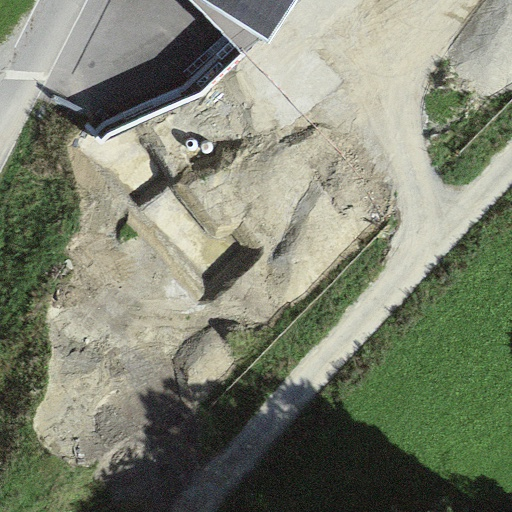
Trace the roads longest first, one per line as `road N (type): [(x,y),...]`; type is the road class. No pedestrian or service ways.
road 1 (track): [(185,511),(511,163)]
road 2 (residential): [(67,0),(0,113)]
